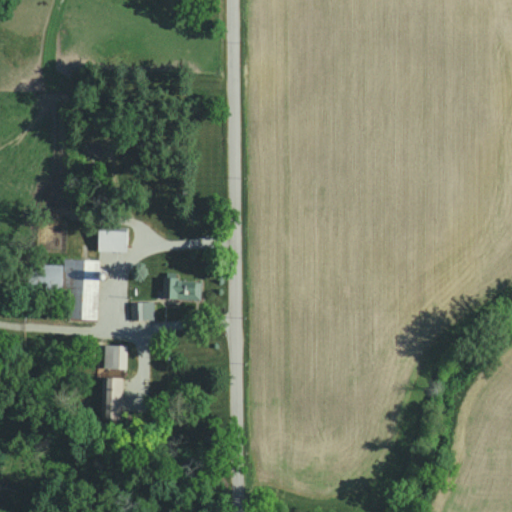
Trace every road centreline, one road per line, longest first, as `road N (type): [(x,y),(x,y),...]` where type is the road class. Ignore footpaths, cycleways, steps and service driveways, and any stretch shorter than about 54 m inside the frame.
road 1 (residential): [(237,511),(235,0)]
road 2 (residential): [(235,248),(157,252),(128,271),(118,311),(126,330),(141,333),(235,324)]
